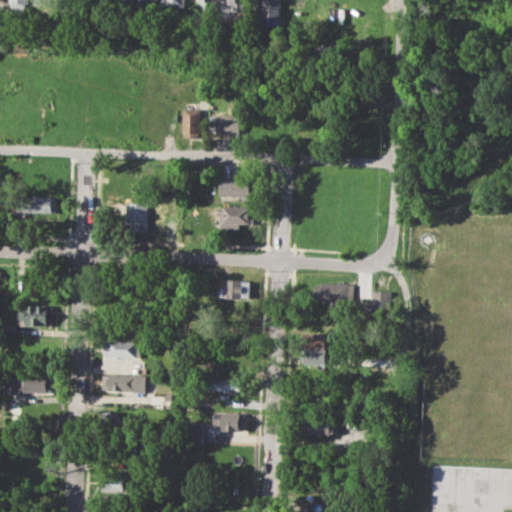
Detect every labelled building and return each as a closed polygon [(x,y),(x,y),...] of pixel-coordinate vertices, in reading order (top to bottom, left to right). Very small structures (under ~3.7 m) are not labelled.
[(22,10),(22,2),(28,2),(28,0),(8,0),(9,10),(22,10)] [(112,0),(130,0),(130,12),(112,11),(112,0)] [(164,0),(183,0),(183,10),(164,9),(164,0)] [(195,0),(195,9),(214,10),(214,0),(195,0)] [(225,11),(225,0),(248,0),(248,11),(225,11)] [(254,8),(254,0),(278,0),(278,20),(260,20),(260,8),(254,8)] [(184,107),(200,108),(199,137),(183,137),(184,107)] [(215,114),(241,115),(240,133),(214,133),(215,114)] [(221,175),(251,176),(250,198),(220,197),(221,175)] [(26,194),(55,196),(55,211),(25,210),(26,194)] [(126,201),(147,202),(146,230),(125,229),(126,201)] [(225,206),(255,207),(254,223),(239,223),(239,229),(224,228),(224,222),(220,222),(220,214),(224,215),(225,206)] [(223,278),(253,279),(252,298),(218,296),(219,286),(223,286),(223,278)] [(316,283),(323,283),(323,280),(355,281),(353,306),(322,304),(322,299),(315,298),(316,283)] [(374,290),(393,290),(392,317),(373,316),(374,290)] [(18,303),(52,305),(51,324),(17,323),(18,303)] [(1,322),(14,323),(14,332),(1,331),(1,322)] [(307,331),(339,332),(339,347),(307,346),(307,331)] [(105,339),(142,340),(141,356),(104,355),(105,339)] [(306,348),(333,349),(333,366),(306,365),(306,348)] [(11,372),(51,374),(50,392),(10,389),(11,372)] [(102,373),(146,375),(145,391),(101,389),(102,373)] [(213,377),(244,379),(243,391),(212,389),(213,377)] [(102,410),(131,411),(130,428),(101,426),(102,410)] [(214,410),(246,411),(246,428),(224,428),(224,423),(214,423),(214,410)] [(308,415),(335,416),(335,434),(308,433),(308,415)] [(190,423),(206,423),(205,443),(190,443),(190,423)] [(101,440),(100,450),(129,452),(129,442),(101,440)] [(102,474),(127,475),(126,492),(101,491),(102,474)] [(143,511),(144,499),(159,500),(158,511),(143,511)]
